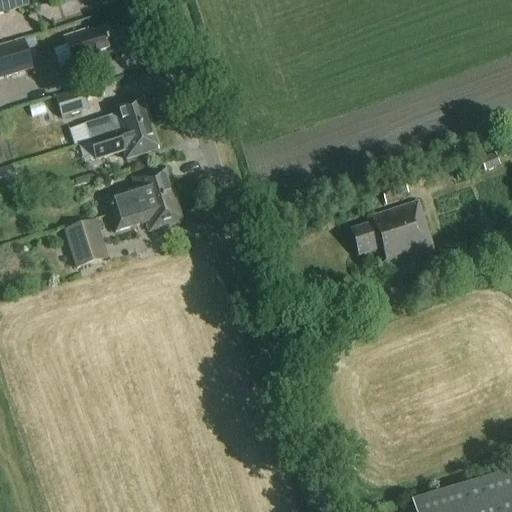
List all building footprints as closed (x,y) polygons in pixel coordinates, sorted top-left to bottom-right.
[(0,0),(0,13),(29,5),(28,0),(0,0)] [(63,39),(72,67),(126,51),(118,26),(89,35),(88,31),(63,39)] [(0,46),(0,78),(30,70),(22,40),(0,46)] [(54,100),(61,121),(89,112),(82,91),(54,100)] [(89,142),(150,124),(142,97),(109,107),(112,117),(100,121),(85,126),(89,142)] [(89,142),(95,161),(123,153),(125,161),(158,151),(150,124),(89,142)] [(481,162),(485,174),(500,168),(496,156),(481,162)] [(0,171),(0,193),(3,193),(1,187),(16,183),(11,168),(0,171)] [(104,199),(110,216),(173,197),(164,170),(132,180),(135,190),(104,199)] [(382,193),(385,202),(407,195),(404,186),(382,193)] [(173,197),(110,216),(115,234),(145,224),(148,234),(181,224),(173,197)] [(351,233),(359,257),(382,250),(387,267),(435,252),(420,205),(371,220),(373,226),(351,233)] [(63,231),(76,271),(108,261),(95,221),(63,231)] [(511,511),(511,474),(412,505),(414,511),(511,511)]
